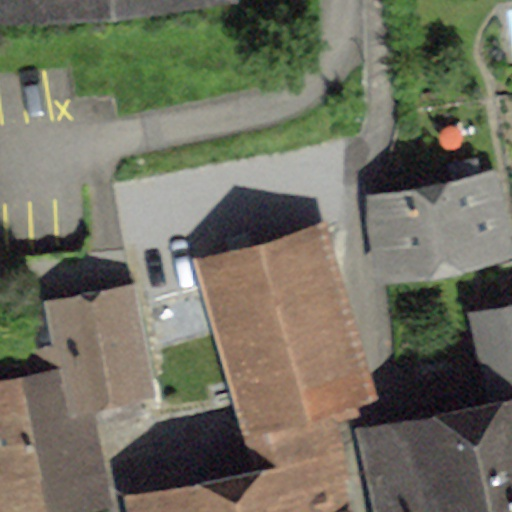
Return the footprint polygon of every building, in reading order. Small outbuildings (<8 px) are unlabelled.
[(451,259),(502,250),(489,182),(377,203),(387,258),(449,246),(451,259)] [(306,238),(222,263),(269,429),(257,433),(271,489),(331,477),(342,475),(329,413),(353,405),(306,238)] [(72,347),(35,355),(41,388),(67,383),(71,402),(88,399),(142,388),(123,296),(64,308),(72,347)] [(511,511),(511,321),(494,325),(502,362),(506,361),(511,388),(511,412),(385,441),(400,511),(511,511)] [(0,483),(4,502),(88,485),(78,434),(94,431),(88,399),(71,402),(67,383),(41,388),(0,396),(0,483)] [(271,489),(159,511),(349,511),(348,507),(338,509),(331,477),(271,489)]
